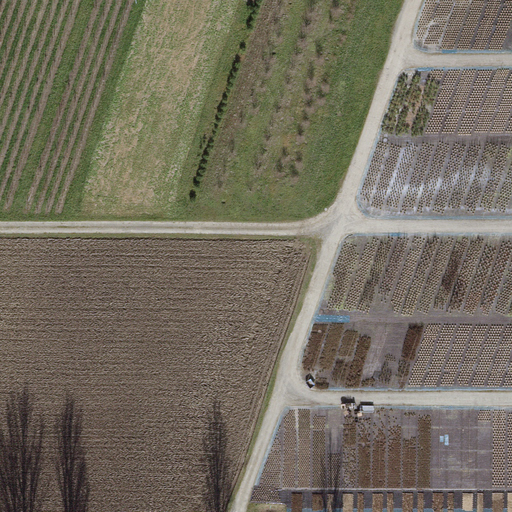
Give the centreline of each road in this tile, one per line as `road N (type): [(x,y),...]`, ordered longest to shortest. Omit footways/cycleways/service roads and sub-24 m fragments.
road 1 (track): [(245,511),(409,0)]
road 2 (track): [(0,225),(511,222)]
road 3 (track): [(282,392),(511,394)]
road 4 (unknown): [(391,53),(511,58)]
